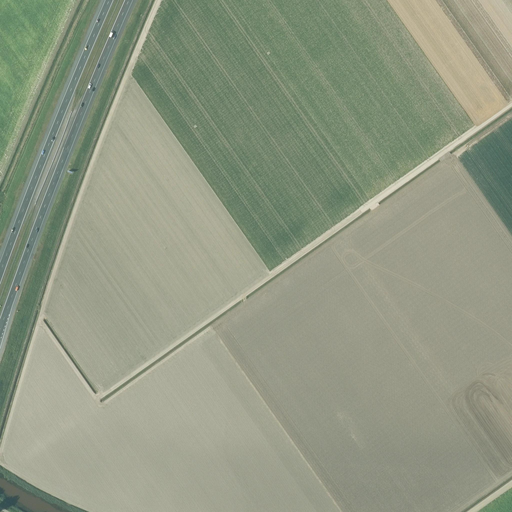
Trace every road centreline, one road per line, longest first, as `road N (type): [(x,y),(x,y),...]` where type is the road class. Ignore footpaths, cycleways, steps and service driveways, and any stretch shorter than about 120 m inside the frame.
road 1 (motorway): [(0,328),(128,0)]
road 2 (motorway): [(109,0),(0,272)]
